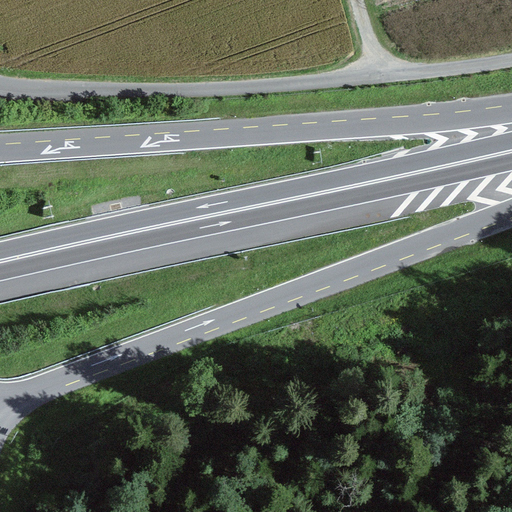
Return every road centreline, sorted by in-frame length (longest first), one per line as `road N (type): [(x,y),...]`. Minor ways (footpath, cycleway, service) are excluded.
road 1 (primary): [(0,403),(511,211)]
road 2 (primary): [(511,107),(0,147)]
road 3 (primary): [(234,210),(511,149)]
road 4 (trunk): [(0,261),(234,210)]
road 5 (track): [(511,439),(446,475),(406,511)]
